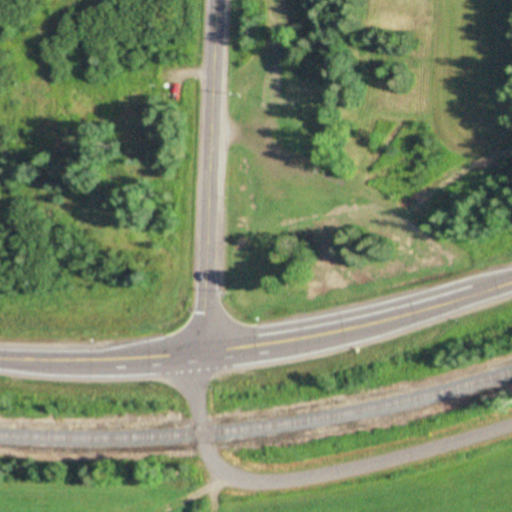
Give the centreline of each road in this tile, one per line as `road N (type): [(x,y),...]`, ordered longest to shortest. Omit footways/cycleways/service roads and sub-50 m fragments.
road 1 (primary): [(0,359),(130,359),(290,342),(419,314),(511,282)]
road 2 (residential): [(511,427),(268,486),(219,472),(202,433),(203,354)]
road 3 (secondary): [(219,0),(203,354)]
